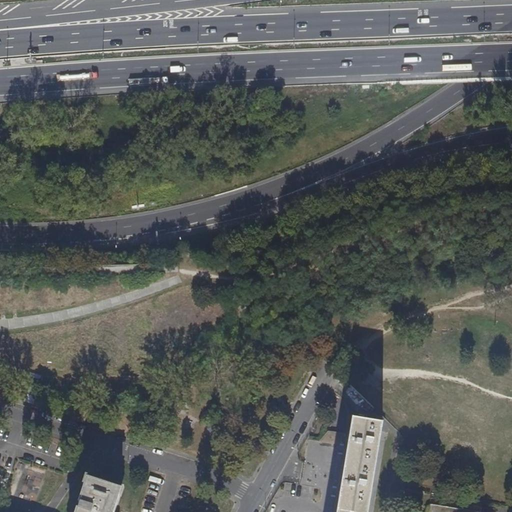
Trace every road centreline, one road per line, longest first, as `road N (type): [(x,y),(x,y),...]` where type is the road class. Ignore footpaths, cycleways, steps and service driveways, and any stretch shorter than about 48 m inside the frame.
road 1 (motorway): [(0,82),(511,57)]
road 2 (motorway): [(511,19),(0,41)]
road 3 (motorway): [(266,192),(380,140),(511,52)]
road 4 (motorway): [(0,234),(106,229),(266,192)]
road 5 (primary): [(266,192),(511,133)]
road 6 (motorway): [(215,0),(0,25)]
road 7 (residential): [(0,408),(177,465)]
road 8 (residential): [(341,372),(253,495)]
